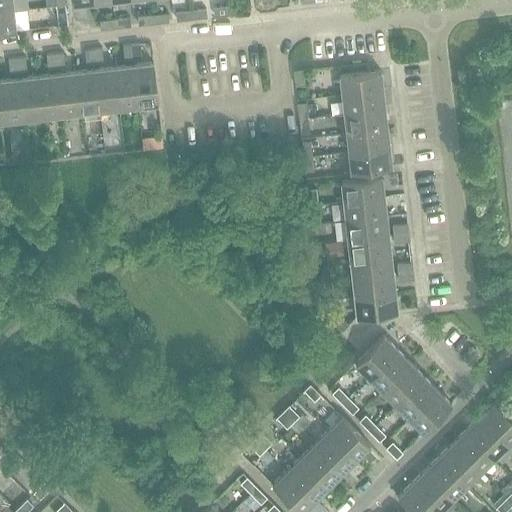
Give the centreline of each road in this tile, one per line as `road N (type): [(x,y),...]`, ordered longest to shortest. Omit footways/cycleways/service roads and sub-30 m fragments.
road 1 (residential): [(433,11),(465,293)]
road 2 (residential): [(274,29),(281,103),(171,112),(164,38)]
road 3 (residential): [(353,511),(476,389)]
road 4 (residential): [(0,48),(164,38)]
road 5 (residential): [(274,29),(433,11)]
